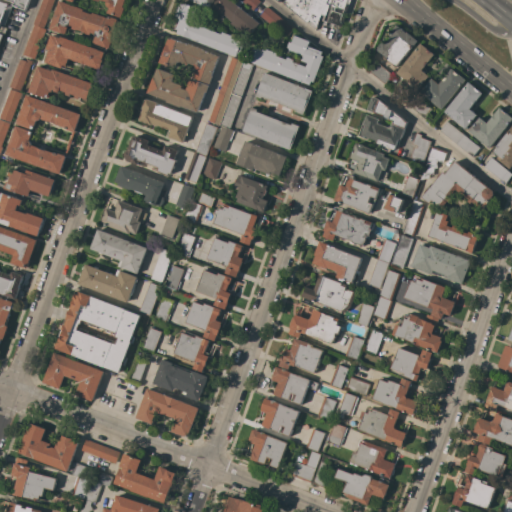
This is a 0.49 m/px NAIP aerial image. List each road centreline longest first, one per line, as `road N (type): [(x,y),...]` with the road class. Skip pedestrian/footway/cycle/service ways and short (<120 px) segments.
road 1 (residential): [(378,0),(190,511)]
road 2 (residential): [(154,0),(0,422)]
road 3 (residential): [(328,511),(0,387)]
road 4 (residential): [(416,511),(511,231)]
road 5 (primary): [(401,0),(511,88)]
